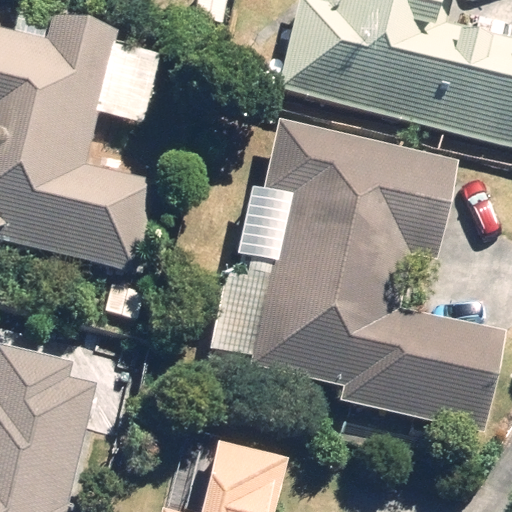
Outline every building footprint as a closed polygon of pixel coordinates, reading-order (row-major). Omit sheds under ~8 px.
[(300,3),(280,97),(511,146),(511,52),(439,37),(445,9),(470,14),(472,0),(330,0),(329,9),(300,3)] [(83,171),(116,39),(53,24),(47,49),(0,37),(0,119),(2,120),(0,121),(0,237),(9,232),(16,250),(138,281),(161,190),(83,171)] [(437,263),(457,170),(289,133),(275,198),(254,193),(216,362),(341,389),(337,408),(487,442),(510,340),(393,314),(406,256),(437,263)] [(0,511),(72,511),(101,389),(69,381),(72,369),(0,351),(0,511)] [(272,511),(283,469),(185,445),(168,511),(272,511)]
